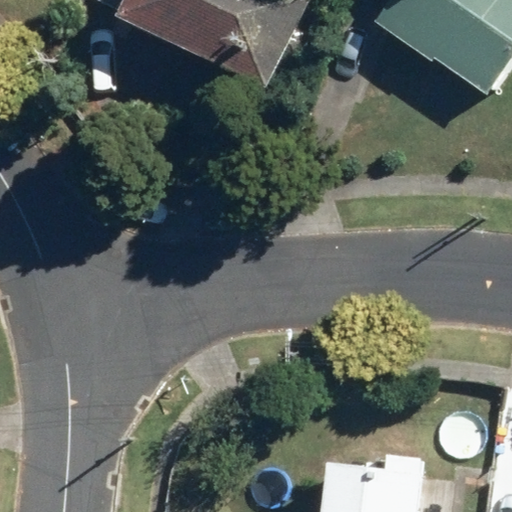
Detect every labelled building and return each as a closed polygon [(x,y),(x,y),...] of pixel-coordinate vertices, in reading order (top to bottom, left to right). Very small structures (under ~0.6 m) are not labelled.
[(86,0),(297,103),(346,0),(86,0)] [(511,0),(403,0),(394,13),(495,89),(511,66),(511,0)] [(495,381),(453,379),(450,448),(493,450),(495,381)] [(332,511),(423,511),(428,473),(338,463),(332,511)] [(511,511),(511,483),(475,479),(470,511),(511,511)]
